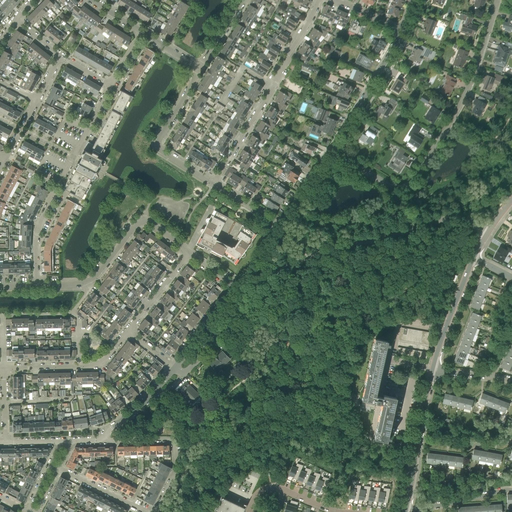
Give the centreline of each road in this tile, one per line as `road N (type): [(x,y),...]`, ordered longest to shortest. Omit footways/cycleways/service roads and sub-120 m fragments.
road 1 (residential): [(174,368),(183,374),(264,283),(295,261),(445,218),(487,234)]
road 2 (residential): [(331,149),(389,185),(408,184),(461,101),(496,0)]
road 3 (residential): [(37,285),(42,215),(109,85)]
road 4 (residential): [(213,183),(319,0)]
road 5 (residential): [(37,285),(84,283),(140,220),(189,252)]
road 6 (residential): [(213,183),(157,146),(199,67)]
road 7 (residential): [(156,511),(178,467),(174,444),(104,440)]
road 8 (residential): [(3,368),(96,365),(127,331)]
road 9 (residential): [(331,149),(401,30)]
road 10 (residential): [(0,170),(60,56)]
